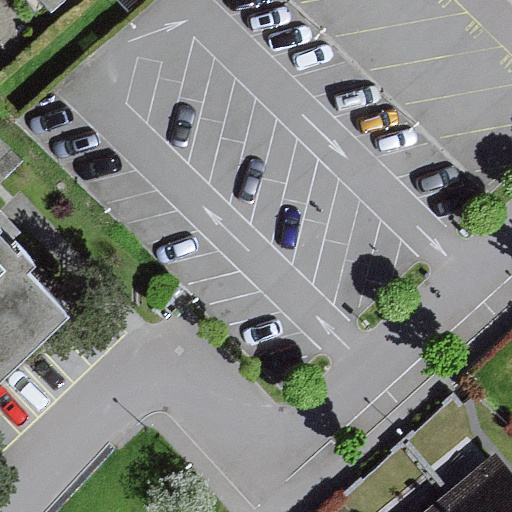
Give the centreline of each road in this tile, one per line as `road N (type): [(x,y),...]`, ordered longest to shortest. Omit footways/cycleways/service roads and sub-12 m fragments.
road 1 (residential): [(15,511),(163,348),(271,458),(511,241)]
road 2 (unknown): [(126,389),(0,226)]
